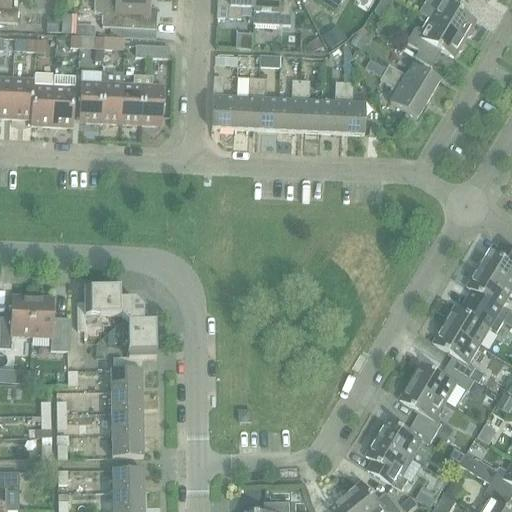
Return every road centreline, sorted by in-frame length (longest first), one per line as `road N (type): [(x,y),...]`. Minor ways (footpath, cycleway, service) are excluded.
road 1 (residential): [(198,466),(314,466),(328,453),(476,206)]
road 2 (residential): [(198,466),(197,323),(176,273),(151,260),(0,254)]
road 3 (residential): [(426,178),(199,168)]
road 4 (residential): [(199,168),(0,159)]
road 5 (residential): [(426,178),(511,30)]
road 6 (residential): [(199,168),(202,0)]
